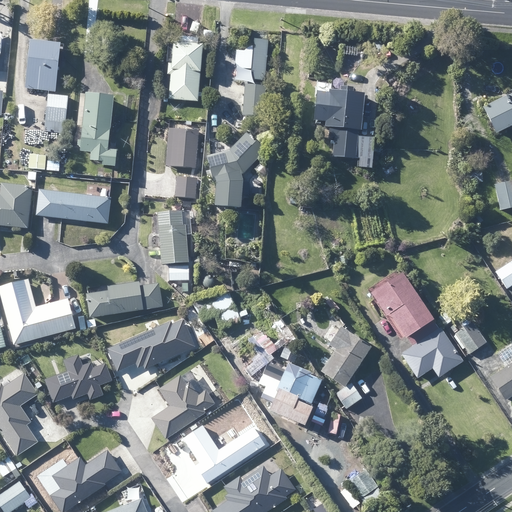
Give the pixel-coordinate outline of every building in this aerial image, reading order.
[(383,49),(378,42),(374,45),(379,52),(383,49)] [(51,92),(53,66),(54,46),(25,43),(22,90),(51,92)] [(197,47),(170,45),(168,45),(165,101),(182,102),(185,102),(194,103),(197,48),(197,47)] [(360,58),(361,49),(343,47),(342,57),(360,58)] [(261,117),(263,89),(242,87),(239,122),(251,123),(251,116),(261,117)] [(349,90),(345,89),(338,88),(338,94),(325,93),(324,96),(313,95),(311,95),(309,122),(322,123),(321,129),(326,129),(326,134),(328,134),(328,139),(331,139),(329,159),(352,160),(355,132),(357,132),(360,96),(349,95),(349,90)] [(511,93),(505,97),(480,109),(492,135),(510,126),(511,125),(511,93)] [(64,98),(51,97),(45,97),(42,130),(42,132),(62,134),(64,98)] [(106,118),(107,100),(80,97),(76,152),(75,153),(87,154),(86,163),(98,164),(98,167),(111,168),(112,153),(112,152),(103,151),(104,134),(105,123),(106,118)] [(192,166),(195,133),(165,130),(162,168),(165,168),(170,168),(192,170),(192,166)] [(240,175),(261,153),(242,134),(239,138),(234,143),(225,152),(208,157),(201,159),(208,184),(228,179),(240,175)] [(11,136),(3,136),(3,151),(11,151),(11,136)] [(27,155),(26,169),(42,171),(43,157),(27,155)] [(260,163),(254,171),(264,179),(270,171),(260,163)] [(468,183),(480,183),(480,174),(462,175),(462,183),(468,182),(468,183)] [(192,200),(194,180),(177,179),(174,179),(172,196),(172,198),(192,200)] [(511,182),(495,185),(492,186),(497,212),(511,209),(511,184),(511,182)] [(29,188),(9,186),(0,185),(0,227),(25,230),(25,229),(29,190),(29,188)] [(107,200),(93,198),(36,191),(33,217),(38,217),(55,219),(104,225),(107,200)] [(480,195),(463,196),(464,204),(480,203),(480,195)] [(179,228),(179,217),(178,213),(154,215),(155,232),(155,236),(156,247),(157,266),(166,266),(184,265),(184,254),(183,236),(182,227),(179,228)] [(471,223),(474,227),(480,222),(477,218),(471,223)] [(511,260),(492,273),(503,291),(511,284),(511,260)] [(186,281),(186,271),(186,267),(166,267),(166,281),(166,282),(186,281)] [(428,323),(426,321),(396,276),(365,296),(380,319),(383,317),(384,318),(400,342),(428,323)] [(65,300),(47,305),(33,309),(25,280),(0,286),(0,308),(10,346),(72,330),(65,300)] [(159,309),(156,285),(136,288),(135,284),(105,288),(105,292),(83,296),(82,296),(86,319),(159,309)] [(271,412),(305,428),(314,408),(309,406),(320,382),(310,377),(312,375),(289,364),(286,371),(276,366),(279,359),(272,356),(281,349),(276,343),(273,346),(267,336),(258,342),(242,319),(231,297),(194,307),(204,322),(217,318),(220,330),(259,388),(260,385),(267,388),(262,398),(274,404),(271,412)] [(324,303),(329,310),(334,306),(328,300),(324,303)] [(92,320),(84,322),(86,329),(94,327),(92,320)] [(106,353),(116,375),(135,367),(138,374),(195,349),(183,320),(106,353)] [(435,380),(459,363),(432,323),(431,324),(405,341),(409,348),(397,356),(414,381),(429,371),(433,378),(435,380)] [(460,347),(466,354),(466,355),(483,343),(470,324),(453,335),(458,343),(454,346),(457,349),(460,347)] [(352,371),(367,349),(336,329),(329,340),(325,346),(332,351),(318,374),(341,389),(347,380),(352,371)] [(282,348),(288,344),(290,342),(281,330),(273,336),(282,348)] [(92,364),(84,367),(80,357),(65,363),(69,373),(46,382),(55,404),(72,398),(74,401),(89,395),(91,401),(104,396),(101,387),(113,382),(106,365),(94,370),(92,364)] [(511,362),(487,379),(502,402),(511,395),(511,362)] [(215,389),(200,366),(161,391),(172,408),(153,420),(167,441),(218,408),(208,393),(215,389)] [(38,397),(25,376),(5,390),(3,386),(0,387),(0,430),(18,457),(38,444),(26,426),(32,423),(22,408),(38,397)] [(345,409),(349,406),(359,400),(348,384),(335,393),(345,409)] [(412,407),(401,408),(402,420),(413,419),(412,407)] [(308,422),(318,426),(322,418),(312,414),(308,422)] [(340,423),(330,422),(329,434),(340,435),(340,423)] [(66,511),(123,474),(108,452),(86,467),(81,459),(69,467),(64,459),(38,477),(62,511),(66,511)] [(0,460),(0,477),(4,483),(17,474),(5,457),(0,460)] [(228,496),(223,499),(226,504),(215,511),(267,511),(297,491),(282,471),(272,479),(264,468),(244,482),(241,478),(224,490),(228,496)] [(381,494),(365,472),(350,484),(365,505),(381,494)] [(7,511),(28,498),(17,481),(0,492),(0,511),(7,511)] [(143,511),(136,496),(124,501),(125,502),(100,511),(143,511)]
